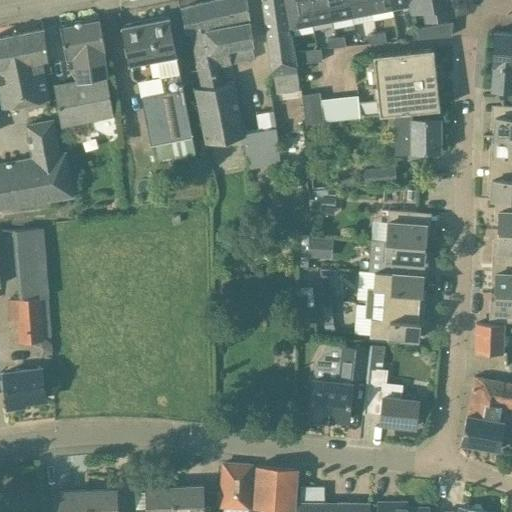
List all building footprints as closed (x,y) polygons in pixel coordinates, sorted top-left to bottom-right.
[(218,0),(217,1),(230,64),(254,60),(251,45),(253,44),(246,0),(218,0)] [(284,0),(261,0),(263,13),(270,72),(275,75),(295,72),(293,56),(287,17),(284,0)] [(286,0),(291,24),(311,21),(307,0),(286,0)] [(307,0),(311,21),(331,17),(328,0),(307,0)] [(328,0),(331,17),(351,13),(348,0),(328,0)] [(348,0),(351,13),(371,9),(369,0),(348,0)] [(391,5),(390,0),(369,0),(373,20),(393,16),(391,5)] [(414,9),(412,0),(390,0),(391,5),(410,1),(412,9),(414,9)] [(453,0),(412,0),(414,9),(424,7),(426,16),(453,11),(451,2),(454,1),(453,0)] [(217,1),(180,9),(185,35),(190,34),(195,71),(188,72),(189,81),(191,92),(195,91),(205,145),(208,144),(209,145),(243,139),(243,137),(245,137),(244,133),(234,83),(222,86),(217,67),(230,64),(217,1)] [(196,154),(193,137),(182,83),(179,72),(168,16),(121,27),(129,64),(158,58),(164,92),(142,97),(152,145),(155,161),(196,154)] [(67,67),(76,82),(53,86),(60,126),(112,116),(106,77),(102,52),(104,51),(99,19),(61,27),(67,67)] [(452,22),(418,28),(420,38),(452,35),(452,22)] [(410,39),(420,38),(418,28),(416,28),(417,31),(408,32),(410,39)] [(43,29),(0,36),(0,90),(4,108),(23,104),(24,109),(49,104),(44,74),(51,73),(49,58),(47,59),(43,29)] [(385,31),(376,33),(378,43),(387,42),(385,31)] [(511,32),(494,32),(490,65),(492,65),(490,89),(511,90),(511,32)] [(378,43),(376,33),(367,35),(369,43),(378,43)] [(344,36),(335,38),(337,47),(346,46),(344,36)] [(337,47),(335,38),(327,39),(329,47),(337,47)] [(439,108),(433,48),(373,55),(379,114),(395,113),(439,108)] [(322,61),(320,49),(295,51),(296,64),(322,61)] [(182,83),(189,81),(188,72),(187,71),(179,72),(182,83)] [(324,122),(321,92),(302,94),(305,124),(324,122)] [(495,117),(494,136),(511,137),(511,105),(503,105),(502,117),(495,117)] [(439,108),(395,113),(396,151),(439,151),(439,108)] [(258,131),(244,133),(245,137),(243,137),(243,139),(249,170),(280,165),(276,128),(273,128),(270,110),(255,113),(258,131)] [(0,209),(74,195),(66,152),(58,153),(52,120),(26,125),(33,158),(0,163),(0,209)] [(501,157),(500,168),(511,168),(511,137),(494,136),(493,156),(501,157)] [(393,167),(365,170),(366,184),(395,181),(393,167)] [(511,199),(511,168),(500,168),(500,179),(492,179),(491,199),(507,200),(507,199),(511,199)] [(341,188),(351,187),(350,179),(340,180),(341,188)] [(322,197),(333,198),(334,188),(306,191),(307,212),(321,213),(322,197)] [(511,199),(507,199),(507,200),(506,211),(498,211),(497,230),(511,231),(511,199)] [(386,241),(425,244),(426,224),(418,224),(419,212),(388,210),(386,241)] [(14,229),(4,229),(5,247),(15,246),(14,229)] [(511,262),(511,231),(497,230),(496,250),(504,251),(504,262),(511,262)] [(300,235),(299,267),(308,267),(308,258),(331,260),(332,240),(308,238),(308,236),(300,235)] [(386,241),(383,272),(414,274),(415,263),(423,264),(425,244),(386,241)] [(511,262),(504,262),(503,273),(495,273),(494,292),(511,293),(511,262)] [(383,272),(374,272),(373,289),(367,288),(364,318),(371,319),(370,335),(418,339),(419,321),(416,321),(418,293),(421,293),(422,275),(414,274),(383,272)] [(321,289),(330,288),(329,276),(320,277),(321,289)] [(221,282),(218,289),(221,296),(228,299),(235,296),(238,289),(235,282),(228,279),(221,282)] [(312,285),(297,286),(298,305),(313,304),(312,285)] [(321,289),(322,301),(331,300),(330,288),(321,289)] [(511,293),(494,292),(493,312),(499,312),(498,322),(511,321),(511,293)] [(22,297),(8,298),(9,319),(16,319),(18,342),(38,340),(44,340),(44,337),(51,336),(48,294),(22,297)] [(331,300),(322,301),(323,313),(332,312),(331,300)] [(332,312),(323,313),(324,324),(333,324),(332,312)] [(503,324),(476,323),(475,352),(502,353),(503,324)] [(38,340),(34,345),(35,350),(39,354),(45,354),(49,349),(48,343),(44,340),(38,340)] [(369,349),(341,346),(337,383),(312,380),(308,415),(322,417),(322,419),(334,420),(334,418),(348,420),(353,376),(366,378),(369,349)] [(293,370),(292,347),(271,348),(272,371),(293,370)] [(45,399),(41,368),(3,373),(7,407),(24,405),(23,402),(45,399)] [(387,369),(376,368),(376,369),(368,368),(363,411),(380,414),(380,424),(415,427),(417,401),(400,399),(402,384),(386,382),(387,369)] [(511,382),(474,376),(462,443),(498,450),(503,422),(504,422),(505,418),(508,415),(510,407),(511,407),(511,382)] [(250,465),(224,463),(221,507),(247,509),(250,465)] [(256,465),(254,506),(293,509),(296,467),(256,465)] [(174,486),(174,511),(203,511),(202,485),(174,486)] [(368,511),(369,502),(323,502),(323,485),(300,486),(298,502),(298,511),(368,511)] [(174,511),(174,486),(146,488),(146,511),(174,511)] [(116,511),(115,489),(87,490),(88,511),(116,511)] [(88,511),(87,490),(59,491),(59,511),(88,511)] [(398,503),(379,502),(378,511),(426,511),(426,507),(398,507),(398,503)]
